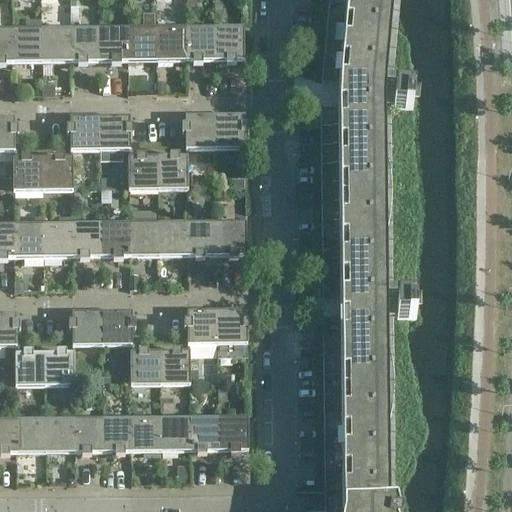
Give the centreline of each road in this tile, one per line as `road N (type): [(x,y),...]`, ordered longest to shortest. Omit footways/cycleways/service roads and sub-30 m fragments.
road 1 (residential): [(0,511),(270,507),(284,489),(280,299)]
road 2 (residential): [(0,301),(280,299)]
road 3 (residential): [(0,109),(279,107)]
road 4 (residential): [(280,299),(279,107)]
